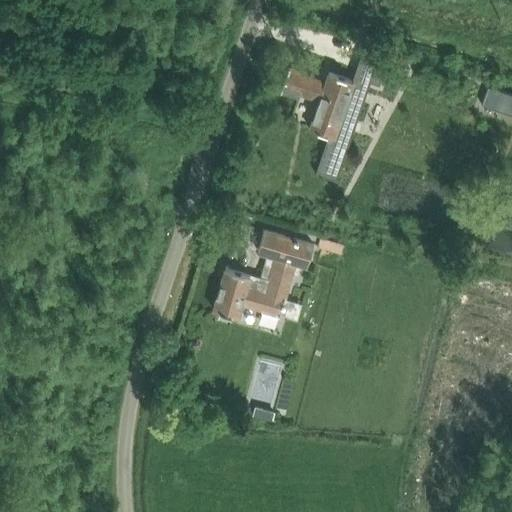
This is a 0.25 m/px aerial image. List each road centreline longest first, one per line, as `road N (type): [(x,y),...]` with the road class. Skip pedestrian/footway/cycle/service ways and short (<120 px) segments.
road 1 (unclassified): [(250,0),(143,331),(130,403),(131,511)]
road 2 (track): [(210,126),(0,97)]
